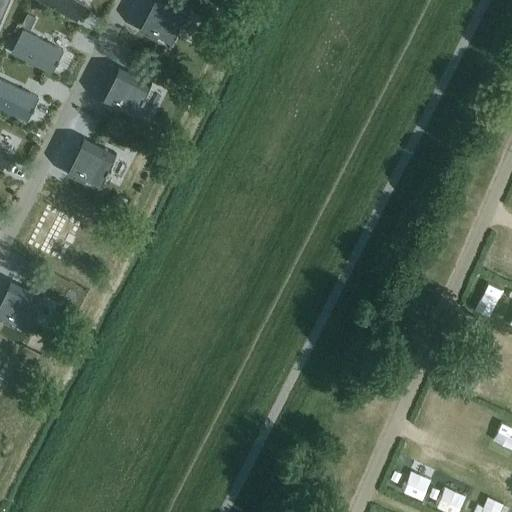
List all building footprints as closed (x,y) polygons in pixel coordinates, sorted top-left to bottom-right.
[(8,0),(0,0),(0,21),(4,10),(8,0)] [(85,5),(76,0),(40,0),(77,20),(85,5)] [(186,10),(168,0),(153,0),(139,29),(169,44),(186,10)] [(23,29),(11,51),(52,72),(63,49),(23,29)] [(150,81),(121,65),(103,100),(132,115),(150,81)] [(0,77),(0,105),(27,119),(38,97),(0,77)] [(84,137),(67,171),(96,187),(114,152),(84,137)] [(10,153),(0,147),(0,167),(2,169),(10,153)] [(48,208),(30,243),(60,258),(78,223),(48,208)] [(33,261),(24,256),(19,265),(28,270),(33,261)] [(41,295),(12,279),(0,302),(0,316),(23,329),(41,295)]
